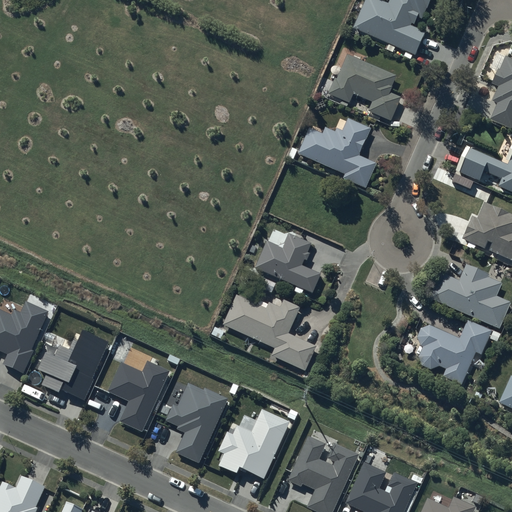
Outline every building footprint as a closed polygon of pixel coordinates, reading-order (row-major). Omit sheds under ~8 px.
[(390,0),(389,5),(378,0),(365,0),(353,29),(415,56),(425,33),(410,26),(412,23),(414,24),(417,18),(421,20),(426,8),(427,9),(431,0),(390,0)] [(398,75),(348,55),(338,80),(335,79),(329,95),(349,103),(353,94),(372,102),(368,111),(392,120),(401,98),(390,94),(398,75)] [(511,59),(506,57),(500,69),(498,69),(492,83),(498,85),(492,100),(498,103),(491,119),(511,128),(511,127),(511,59)] [(323,135),(309,128),(298,154),(345,175),(343,179),(366,189),(377,164),(359,156),(371,129),(348,119),(343,131),(338,128),(336,132),(326,127),(323,135)] [(510,167),(469,149),(458,173),(483,184),(487,175),(504,182),(501,189),(511,193),(511,153),(508,162),(511,163),(510,167)] [(479,222),(473,219),(464,243),(511,262),(511,217),(485,207),(479,222)] [(312,246),(289,236),(283,250),(267,243),(255,271),(297,289),(295,294),(303,297),(305,292),(313,296),(321,276),(303,268),(305,262),(308,263),(310,256),(308,255),(312,246)] [(460,283),(443,275),(432,301),(500,331),(511,304),(511,303),(497,297),(502,286),(488,279),(489,277),(467,267),(460,283)] [(276,284),(265,279),(261,289),(272,294),(276,284)] [(268,311),(238,298),(225,327),(276,351),(272,359),(306,374),(317,349),(289,337),(301,310),(286,303),(283,310),(271,305),(268,311)] [(0,354),(9,359),(4,368),(24,378),(35,354),(32,353),(51,315),(28,304),(22,315),(16,312),(12,319),(0,312),(0,354)] [(489,340),(492,331),(468,321),(459,339),(429,325),(429,326),(428,326),(427,326),(426,326),(425,327),(424,327),(423,328),(422,329),(421,330),(420,331),(420,332),(419,333),(419,334),(419,335),(418,336),(418,337),(418,338),(418,339),(418,340),(419,341),(419,342),(419,343),(420,344),(420,345),(421,345),(421,346),(422,347),(423,348),(422,349),(421,350),(421,351),(420,352),(420,353),(419,354),(419,355),(419,357),(419,358),(419,359),(420,360),(420,361),(420,362),(421,363),(421,364),(422,365),(423,366),(424,366),(424,367),(425,368),(426,368),(427,369),(428,369),(429,369),(430,369),(432,369),(433,369),(434,369),(435,369),(436,369),(437,368),(438,368),(439,367),(440,367),(446,370),(443,377),(461,386),(477,353),(482,355),(489,340)] [(49,358),(46,357),(39,374),(47,377),(42,389),(60,397),(61,394),(85,404),(94,384),(93,383),(109,346),(84,335),(79,346),(75,343),(70,353),(60,349),(57,356),(51,354),(49,358)] [(143,435),(170,374),(148,364),(143,375),(122,365),(109,395),(129,405),(120,425),(143,435)] [(511,378),(499,407),(511,412),(511,378)] [(200,466),(229,401),(206,391),(205,393),(189,385),(179,408),(175,407),(167,423),(179,428),(178,431),(186,435),(177,456),(200,466)] [(292,425),(263,411),(252,434),(238,428),(233,437),(228,435),(219,455),(224,457),(219,469),(237,477),(240,471),(265,483),(292,425)] [(334,511),(359,457),(335,446),(328,461),(335,465),(334,468),(321,462),(328,448),(308,439),(288,483),(300,489),(302,486),(317,492),(308,510),(313,511),(334,511)] [(387,475),(364,465),(346,506),(359,511),(405,511),(417,485),(394,475),(388,489),(392,491),(390,495),(379,491),(387,475)] [(17,491),(3,485),(0,492),(0,511),(37,511),(38,511),(37,510),(46,489),(22,478),(17,491)] [(474,511),(476,511),(454,501),(449,511),(426,501),(421,511),(474,511)]
